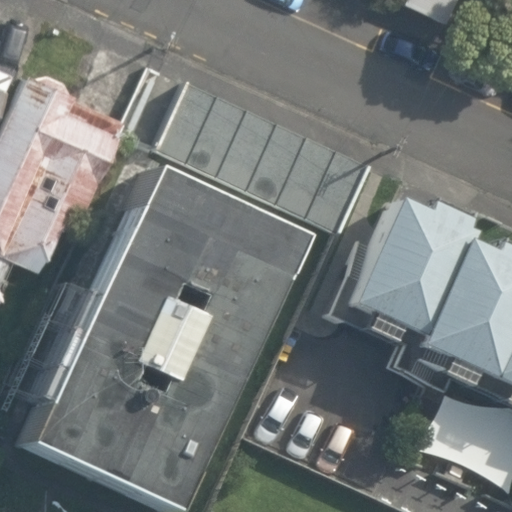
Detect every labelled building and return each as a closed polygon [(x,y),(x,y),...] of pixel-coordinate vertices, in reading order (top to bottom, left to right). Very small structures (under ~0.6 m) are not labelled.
[(405,0),(404,3),(445,20),(453,0),(405,0)] [(114,118),(21,77),(0,125),(0,256),(45,276),(114,118)] [(356,160),(172,77),(141,144),(324,225),(356,160)] [(152,511),(172,511),(296,244),(144,175),(17,451),(152,511)] [(390,204),(342,309),(414,342),(409,354),(511,399),(511,259),(489,249),(484,258),(462,247),(466,237),(461,234),(465,225),(425,207),(420,218),(390,204)]
